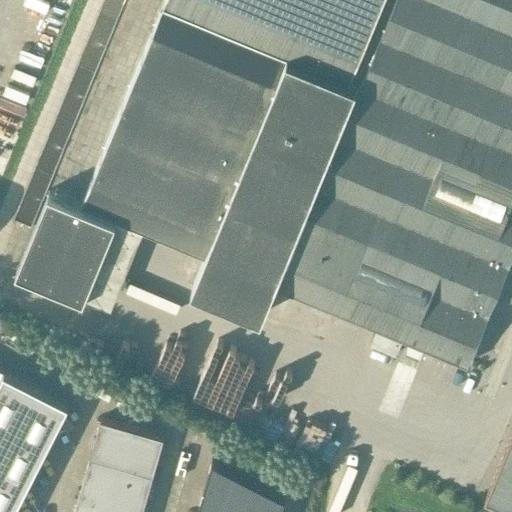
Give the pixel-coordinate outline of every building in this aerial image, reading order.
[(49,189),(16,268),(84,295),(116,217),(205,253),(192,285),(262,314),(274,283),(411,339),(407,348),(408,349),(407,351),(420,356),(424,345),(467,363),(511,253),(511,0),(164,0),(81,203),(49,189)] [(0,511),(11,511),(70,398),(5,365),(0,362),(0,511)] [(141,511),(165,434),(102,416),(73,511),(141,511)] [(192,422),(187,430),(204,440),(216,446),(227,452),(232,444),(192,422)] [(511,433),(492,482),(485,498),(511,508),(511,433)] [(235,445),(230,455),(269,475),(274,465),(235,445)] [(280,511),(285,496),(210,455),(193,511),(280,511)] [(290,471),(284,483),(294,488),(300,476),(290,471)]
